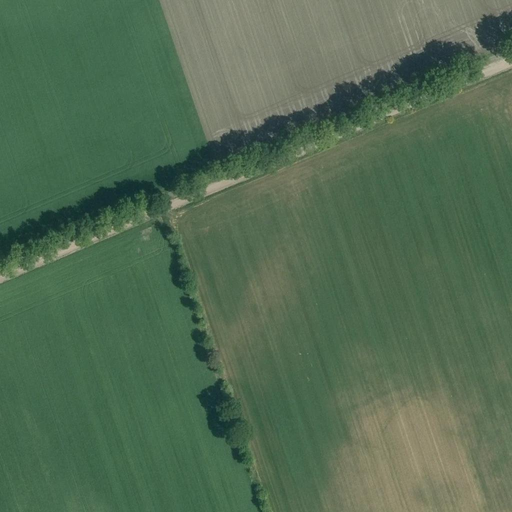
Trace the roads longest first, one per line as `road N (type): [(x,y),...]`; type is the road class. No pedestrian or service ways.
road 1 (track): [(511,61),(0,277)]
road 2 (track): [(169,205),(273,511)]
